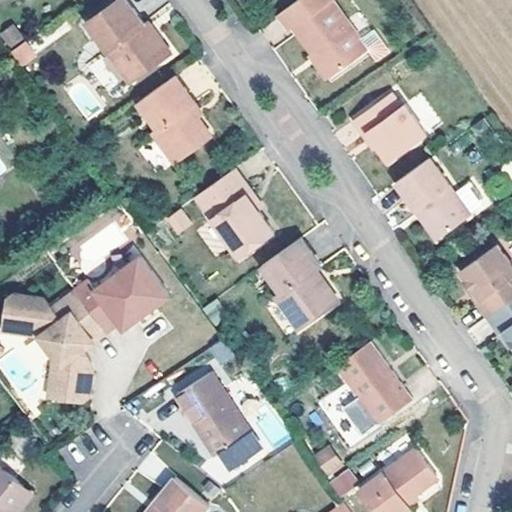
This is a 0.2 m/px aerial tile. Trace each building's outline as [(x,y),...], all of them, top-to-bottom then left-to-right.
[(146,9),(138,0),(111,0),(92,13),(133,71),(177,41),(164,22),(157,26),(146,9)] [(292,16),(297,12),(288,0),(282,0),(281,1),(292,16)] [(317,40),(333,63),(369,37),(363,29),(342,0),(288,0),(297,12),(317,40)] [(157,26),(164,22),(152,5),(146,9),(157,26)] [(27,24),(19,12),(7,21),(15,33),(27,24)] [(369,37),(377,49),(388,42),(373,21),(363,29),(369,37)] [(36,45),(27,31),(16,39),(26,52),(36,45)] [(327,68),(333,63),(317,40),(310,44),(327,68)] [(180,63),(140,91),(156,113),(150,117),(175,151),(213,124),(202,108),(191,93),(198,88),(180,63)] [(394,77),(360,101),(383,134),(393,147),(430,119),(408,87),(403,90),(394,77)] [(198,88),(191,93),(202,108),(208,103),(198,88)] [(383,134),(360,101),(354,106),(377,138),(383,134)] [(440,226),(446,221),(474,201),(456,177),(433,145),(406,165),(400,169),(440,226)] [(280,226),(263,204),(252,189),(257,184),(237,157),(197,185),(246,251),(280,226)] [(472,165),(456,177),(474,201),(488,191),(489,188),(472,165)] [(269,200),(257,184),(252,189),(263,204),(269,200)] [(188,207),(181,196),(180,198),(187,207),(188,207)] [(187,207),(180,198),(169,205),(176,216),(187,207)] [(303,227),(269,251),(290,280),(285,284),(305,313),(338,290),(318,260),(324,256),(303,227)] [(479,291),(491,308),(511,293),(511,237),(506,230),(465,260),(476,274),(485,287),(479,291)] [(93,269),(79,279),(80,280),(112,323),(124,314),(129,320),(144,309),(160,297),(175,286),(145,245),(100,279),(93,269)] [(470,279),(479,291),(485,287),(476,274),(470,279)] [(12,289),(7,320),(44,326),(59,345),(52,387),(86,392),(94,386),(98,358),(90,357),(91,346),(88,341),(112,323),(80,280),(56,298),(49,288),(19,283),(12,289)] [(215,290),(205,297),(214,309),(224,302),(215,290)] [(511,293),(491,308),(502,323),(507,319),(511,326),(511,293)] [(160,297),(144,309),(149,316),(165,303),(160,297)] [(511,326),(507,319),(502,323),(511,337),(511,326)] [(375,329),(341,352),(381,411),(416,388),(375,329)] [(175,385),(181,394),(210,375),(204,366),(175,385)] [(213,373),(210,375),(181,394),(178,396),(217,454),(252,431),(213,373)] [(264,449),(252,431),(217,454),(229,472),(264,449)] [(331,436),(319,445),(331,462),(344,453),(331,436)] [(439,468),(417,439),(363,483),(386,511),(400,511),(415,499),(409,493),(439,468)] [(0,511),(16,511),(17,511),(10,506),(33,475),(0,452),(0,511)] [(178,468),(156,497),(166,505),(161,511),(194,511),(209,491),(178,468)] [(339,497),(359,483),(348,468),(328,482),(339,497)] [(361,511),(349,494),(325,511),(361,511)] [(161,511),(166,505),(156,497),(144,511),(161,511)]
